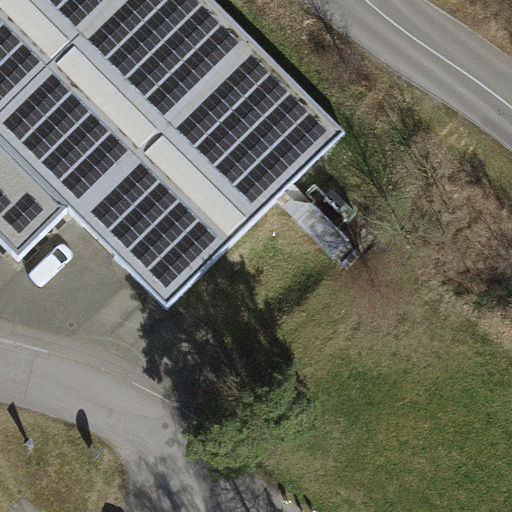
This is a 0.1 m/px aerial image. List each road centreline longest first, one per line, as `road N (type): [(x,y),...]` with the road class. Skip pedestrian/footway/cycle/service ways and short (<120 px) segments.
road 1 (residential): [(0,374),(116,404),(181,440),(271,511)]
road 2 (tertiary): [(360,0),(511,108)]
